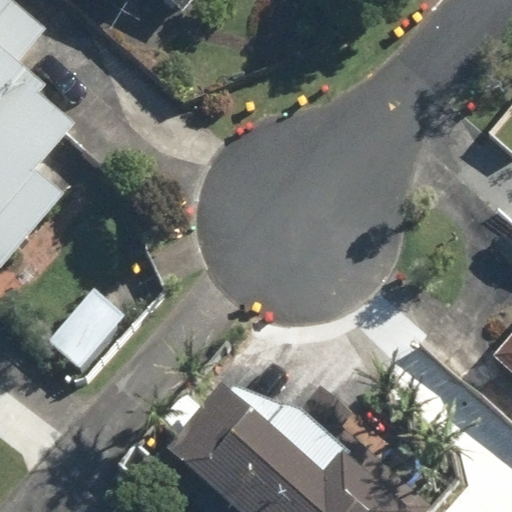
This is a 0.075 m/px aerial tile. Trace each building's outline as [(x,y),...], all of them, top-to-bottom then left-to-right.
[(201,0),(147,0),(180,27),(201,0)] [(0,280),(63,209),(32,181),(75,134),(17,82),(47,48),(0,5),(0,280)] [(128,327),(93,297),(49,348),(85,378),(128,327)] [(511,341),(492,363),(511,382),(511,341)] [(255,365),(152,477),(190,511),(422,511),(343,439),(353,427),(307,385),(293,400),(255,365)]
